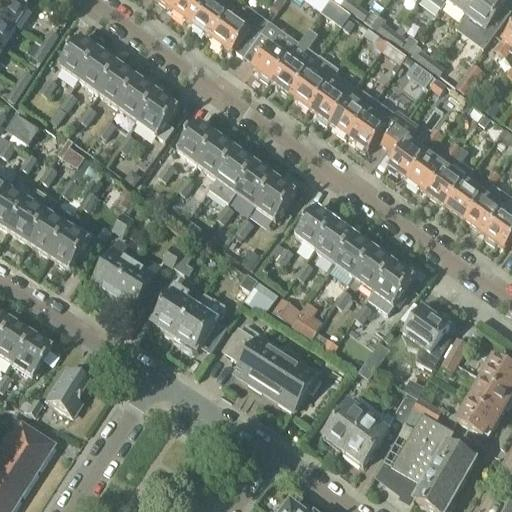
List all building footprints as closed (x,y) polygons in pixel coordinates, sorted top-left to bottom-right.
[(12,0),(0,0),(0,21),(14,31),(28,10),(12,0)] [(153,0),(152,2),(171,15),(182,0),(153,0)] [(210,3),(206,0),(182,0),(171,15),(190,30),(210,3)] [(232,0),(231,2),(239,8),(245,0),(232,0)] [(349,16),(356,7),(345,0),(344,0),(338,8),(349,16)] [(421,0),(440,14),(446,6),(445,6),(449,0),(421,0)] [(478,0),(449,0),(445,6),(446,6),(464,20),(478,0)] [(503,8),(492,0),(478,0),(464,20),(483,35),(503,8)] [(276,1),(268,14),(276,19),(284,7),(276,1)] [(229,16),(210,3),(190,30),(209,43),(229,16)] [(349,19),(330,5),(321,17),(340,32),(349,19)] [(356,7),(349,16),(362,25),(368,17),(356,7)] [(229,16),(209,43),(211,44),(209,47),(219,53),(220,51),(229,58),(232,54),(243,62),(269,27),(247,11),(245,15),(237,9),(230,17),(229,16)] [(14,31),(0,21),(0,50),(1,51),(14,31)] [(387,44),(394,35),(383,27),(376,36),(387,44)] [(511,59),(511,29),(493,55),(502,62),(507,56),(511,59)] [(288,59),(268,86),(272,89),(288,101),(316,60),(305,52),(314,39),(306,33),(288,59)] [(50,35),(42,48),(49,53),(57,40),(50,35)] [(394,35),(387,44),(400,53),(406,44),(394,35)] [(378,55),(385,46),(376,40),(373,46),(374,53),(378,55)] [(79,42),(58,72),(78,86),(99,57),(79,42)] [(471,71),(473,69),(487,49),(477,42),(461,63),(470,70),(471,71)] [(268,44),(248,72),(258,79),(256,81),(265,87),(266,85),(268,86),(288,59),(268,44)] [(385,46),(378,55),(400,70),(406,61),(385,46)] [(49,53),(42,48),(33,62),(40,66),(49,53)] [(444,73),(421,55),(415,64),(438,81),(444,73)] [(99,57),(78,86),(98,100),(119,70),(99,57)] [(316,60),(288,101),(294,105),(305,113),(303,115),(305,117),(326,87),(333,78),(336,73),(317,60),(316,60)] [(432,82),(415,69),(406,80),(424,93),(432,82)] [(471,71),(470,70),(454,92),(466,100),(484,77),(473,69),(471,71)] [(119,70),(98,100),(117,114),(138,84),(120,71),(119,70)] [(23,75),(15,88),(23,94),(32,80),(23,75)] [(326,87),(305,117),(313,122),(315,120),(317,122),(326,128),(352,92),(333,78),(326,87)] [(47,103),(57,89),(49,83),(39,97),(47,103)] [(138,84),(117,114),(136,128),(157,98),(139,85),(138,84)] [(445,91),(435,84),(430,92),(440,99),(445,91)] [(23,94),(15,88),(6,102),(14,108),(23,94)] [(352,92),(326,128),(335,134),(333,136),(342,143),(344,141),(345,142),(365,114),(372,104),(355,91),(354,93),(352,92)] [(58,132),(78,104),(69,98),(49,126),(58,132)] [(157,98),(136,128),(137,128),(156,142),(163,147),(173,134),(166,129),(177,112),(159,99),(157,98)] [(492,121),(501,109),(489,101),(481,112),(492,121)] [(365,114),(345,142),(354,148),(353,150),(361,156),(363,154),(365,156),(374,144),(384,151),(404,124),(393,116),(392,118),(372,104),(365,114)] [(87,131),(96,117),(87,111),(78,125),(87,131)] [(7,135),(13,139),(27,149),(36,136),(15,122),(7,135)] [(404,124),(384,151),(394,158),(385,170),(387,171),(386,173),(395,180),(396,178),(405,184),(425,157),(406,143),(414,131),(404,124)] [(106,145),(115,131),(108,126),(99,140),(106,145)] [(198,127),(176,157),(197,171),(218,141),(198,127)] [(431,146),(439,137),(432,132),(425,141),(431,146)] [(511,140),(503,134),(499,140),(511,149),(511,140)] [(0,160),(7,165),(16,151),(0,140),(0,160)] [(127,140),(117,153),(124,159),(134,146),(127,140)] [(218,141),(197,171),(216,185),(237,155),(218,141)] [(451,146),(444,155),(451,160),(458,151),(451,146)] [(444,170),(424,198),(432,204),(443,212),(463,184),(471,174),(459,165),(466,156),(458,151),(451,160),(444,170)] [(216,185),(208,195),(228,209),(235,199),(257,169),(238,155),(237,155),(216,185)] [(425,157),(405,184),(409,187),(424,198),(444,170),(429,160),(425,157)] [(28,178),(37,164),(28,158),(19,172),(28,178)] [(166,168),(156,181),(165,187),(175,174),(166,168)] [(257,169),(235,199),(255,213),(276,183),(257,169)] [(49,190),(57,176),(49,171),(40,185),(49,190)] [(490,188),(496,179),(489,174),(482,183),(490,188)] [(463,184),(443,212),(455,220),(463,226),(483,198),(486,193),(476,187),(467,180),(464,185),(463,184)] [(0,202),(7,192),(10,187),(0,181),(0,202)] [(185,202),(194,188),(186,182),(176,195),(185,202)] [(276,183),(255,213),(275,227),(296,197),(277,183),(276,183)] [(68,203),(77,189),(69,184),(60,198),(68,203)] [(510,202),(511,199),(511,189),(509,188),(503,197),(510,202)] [(7,192),(0,202),(0,231),(7,236),(27,205),(7,192)] [(27,205),(7,236),(27,249),(47,218),(54,207),(34,194),(27,205)] [(205,216),(214,202),(205,196),(196,210),(205,216)] [(88,216),(97,202),(89,197),(80,211),(88,216)] [(483,198),(463,226),(478,237),(482,240),(502,212),(496,208),(483,198)] [(124,220),(132,225),(141,211),(132,206),(124,220)] [(47,218),(27,249),(47,262),(67,231),(66,231),(72,222),(55,210),(48,219),(47,218)] [(225,210),(215,224),(224,230),(233,217),(225,210)] [(315,256),(336,226),(316,212),(295,241),(315,256)] [(502,212),(482,240),(486,243),(485,245),(493,251),(495,249),(504,255),(511,243),(511,219),(502,212)] [(132,225),(124,220),(121,218),(111,236),(121,242),(132,225)] [(243,244),(253,230),(244,224),(234,238),(243,244)] [(336,226),(315,256),(334,269),(356,240),(336,226)] [(67,231),(47,262),(48,262),(68,275),(78,260),(81,261),(87,251),(84,249),(88,244),(67,231)] [(356,240),(334,269),(354,283),(375,254),(356,240)] [(110,302),(132,268),(120,260),(126,251),(118,246),(90,289),(110,302)] [(173,272),(182,257),(171,250),(160,268),(170,274),(171,272),(173,272)] [(249,274),(259,260),(248,253),(239,267),(249,274)] [(283,272),(293,259),(285,253),(275,267),(283,272)] [(375,254),(354,283),(350,289),(357,295),(361,288),(373,297),(394,268),(375,254)] [(182,257),(173,272),(188,282),(193,273),(187,269),(191,262),(182,257)] [(132,268),(110,302),(131,315),(158,272),(150,266),(144,275),(132,268)] [(302,286),(312,273),(304,267),(294,281),(302,286)] [(414,282),(394,268),(373,297),(393,312),(396,308),(399,310),(406,301),(403,298),(414,282)] [(250,296),(256,286),(246,279),(239,289),(250,296)] [(173,343),(195,308),(185,301),(191,291),(180,284),(151,328),(163,335),(163,340),(169,343),(173,343)] [(256,286),(250,296),(244,305),(264,319),(277,300),(256,286)] [(345,317),(353,305),(349,302),(350,300),(343,295),(334,309),(345,317)] [(195,308),(173,343),(173,342),(183,348),(183,352),(190,356),(194,355),(196,357),(199,352),(209,359),(225,333),(215,327),(218,322),(207,315),(213,305),(203,299),(198,309),(195,308)] [(291,330),(300,317),(280,303),(271,316),(291,330)] [(362,329),(372,315),(363,309),(354,324),(362,329)] [(431,358),(449,331),(422,312),(403,339),(431,358)] [(301,318),(292,332),(311,344),(319,330),(301,318)] [(27,339),(7,326),(0,337),(0,364),(7,370),(27,339)] [(316,381),(255,342),(253,345),(239,337),(237,336),(222,359),(238,369),(233,376),(248,385),(246,388),(260,397),(261,394),(278,405),(277,407),(290,416),(292,413),(295,415),(307,397),(311,399),(319,386),(315,383),(316,381)] [(316,338),(309,348),(330,361),(336,351),(316,338)] [(48,352),(27,339),(7,370),(28,383),(31,379),(34,381),(40,371),(37,369),(48,352)] [(445,363),(457,370),(469,350),(456,342),(445,363)] [(365,367),(374,374),(389,355),(378,348),(365,367)] [(511,372),(493,362),(481,383),(511,400),(511,372)] [(457,370),(445,363),(441,371),(453,377),(457,370)] [(374,374),(365,367),(350,387),(360,394),(374,374)] [(75,383),(64,376),(43,408),(68,424),(79,407),(75,404),(85,389),(82,387),(84,384),(77,380),(75,383)] [(2,380),(0,382),(0,398),(1,399),(10,385),(2,380)] [(511,400),(481,383),(469,404),(500,421),(506,412),(509,412),(511,406),(511,403),(511,402),(511,400)] [(368,422),(342,457),(362,472),(382,445),(392,451),(398,440),(397,440),(412,413),(417,405),(417,404),(406,398),(393,422),(387,419),(386,420),(382,417),(382,418),(376,414),(369,423),(368,422)] [(348,407),(322,442),(342,457),(368,422),(374,413),(356,399),(349,408),(348,407)] [(24,417),(31,406),(22,400),(15,411),(24,417)] [(417,405),(412,413),(426,421),(437,427),(443,416),(432,410),(418,402),(417,404),(417,405)] [(33,404),(31,406),(24,417),(33,423),(42,409),(33,404)] [(500,421),(469,404),(457,425),(483,440),(487,433),(492,436),(500,421)] [(384,467),(375,483),(399,502),(440,429),(437,427),(426,421),(412,413),(397,440),(398,440),(407,445),(392,471),(384,467)] [(0,511),(11,511),(51,451),(12,426),(0,444),(0,511)] [(399,502),(397,505),(410,511),(414,505),(415,506),(425,511),(449,511),(476,464),(448,449),(455,437),(440,429),(399,502)]
